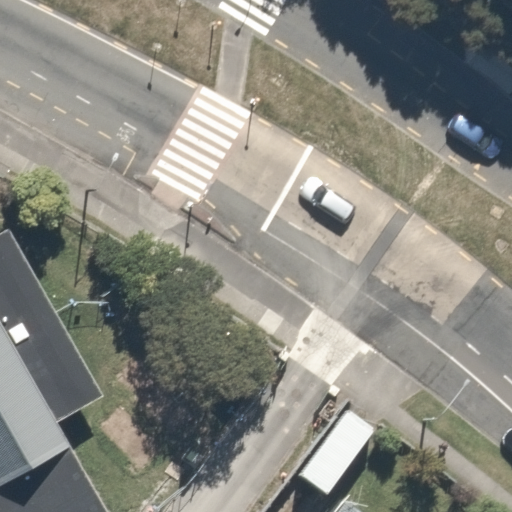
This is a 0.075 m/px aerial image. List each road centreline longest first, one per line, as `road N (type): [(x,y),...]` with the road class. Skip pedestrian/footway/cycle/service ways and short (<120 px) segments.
road 1 (secondary): [(511,340),(404,252),(308,192),(0,27)]
road 2 (secondary): [(275,0),(511,170)]
